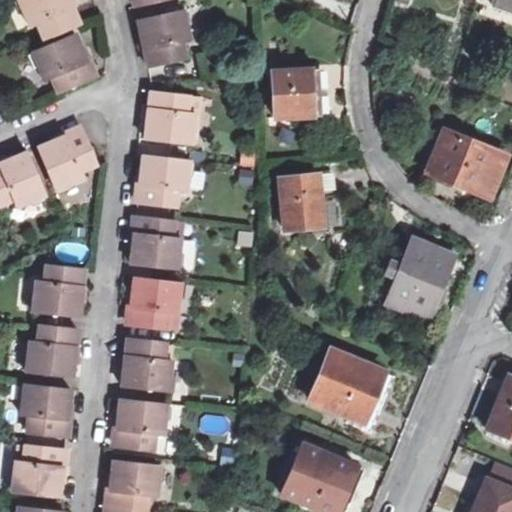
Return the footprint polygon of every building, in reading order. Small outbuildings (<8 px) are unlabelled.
[(85,0),(29,0),(39,22),(46,19),(53,35),(93,18),(85,0)] [(196,2),(147,14),(157,62),(198,53),(194,36),(203,34),(196,2)] [(109,71),(89,25),(40,46),(53,77),(60,74),(66,89),(109,71)] [(325,60),(282,63),(285,114),(329,113),(325,60)] [(0,95),(8,93),(0,71),(0,95)] [(210,90),(157,84),(154,133),(206,141),(210,90)] [(109,162),(90,117),(77,123),(79,127),(47,140),(67,187),(98,174),(95,168),(109,162)] [(511,173),(511,146),(452,121),(433,168),(503,197),(511,173)] [(59,192),(38,144),(8,157),(6,153),(0,155),(0,206),(24,196),(28,205),(59,192)] [(202,155),(152,148),(150,164),(145,163),(142,198),(188,204),(190,186),(200,187),(202,155)] [(333,167),(287,170),(292,228),(337,224),(333,167)] [(142,246),(140,259),(192,265),(196,216),(140,211),(137,245),(142,246)] [(235,248),(251,247),(250,229),(235,229),(235,248)] [(469,249),(422,229),(393,299),(441,319),(469,249)] [(43,273),(40,307),(93,313),(98,263),(53,258),(52,274),(43,273)] [(136,285),(133,321),(187,326),(188,310),(192,310),(195,277),(142,271),(141,286),(136,285)] [(37,334),(34,368),(85,372),(90,323),(47,319),(45,335),(37,334)] [(134,332),(130,382),(183,388),(187,354),(179,353),(180,337),(134,332)] [(400,365),(341,340),(317,398),(378,424),(400,365)] [(511,376),(511,377),(490,429),(511,437),(511,376)] [(83,383),(32,378),(28,410),(35,411),(33,432),(78,435),(83,383)] [(121,406),(118,443),(164,448),(166,430),(177,431),(179,399),(127,393),(126,407),(121,406)] [(354,511),(374,460),(314,435),(290,490),(341,511),(354,511)] [(77,444),(31,439),(30,456),(22,455),(19,488),(73,494),(77,444)] [(173,461),(121,455),(119,470),(113,470),(108,511),(158,511),(160,491),(179,493),(182,466),(173,465),(173,461)] [(511,511),(511,462),(502,459),(480,511),(511,511)] [(74,511),(75,506),(25,501),(23,511),(74,511)]
